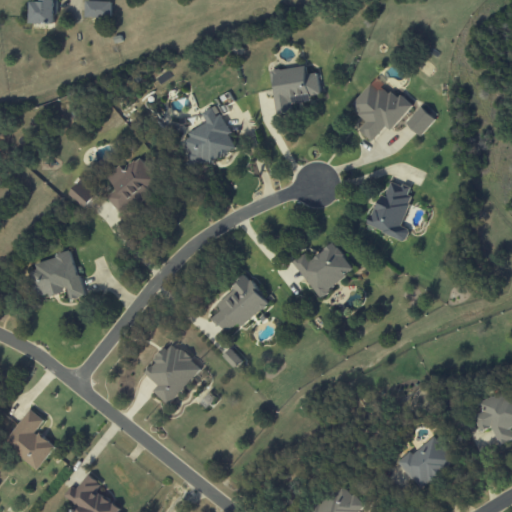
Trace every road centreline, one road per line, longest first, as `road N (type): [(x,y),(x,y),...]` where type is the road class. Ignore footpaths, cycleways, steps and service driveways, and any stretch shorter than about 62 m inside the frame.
road 1 (residential): [(75,383),(185,253),(232,220),(314,186)]
road 2 (residential): [(0,337),(75,383),(234,511)]
